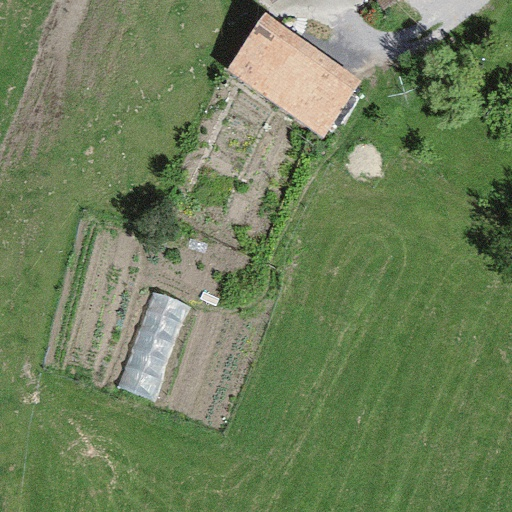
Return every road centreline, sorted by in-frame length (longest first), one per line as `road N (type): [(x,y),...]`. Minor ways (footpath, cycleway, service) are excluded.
road 1 (track): [(71,0),(0,230)]
road 2 (track): [(330,40),(402,44),(471,0)]
